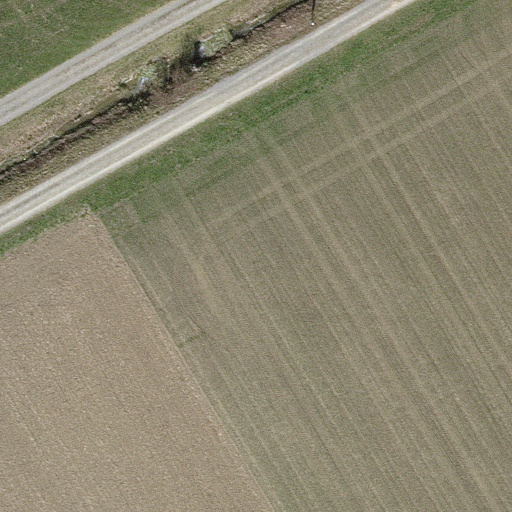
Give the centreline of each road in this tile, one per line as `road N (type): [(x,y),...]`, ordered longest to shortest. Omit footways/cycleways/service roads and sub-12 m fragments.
road 1 (track): [(405,0),(0,227)]
road 2 (track): [(226,0),(0,127)]
